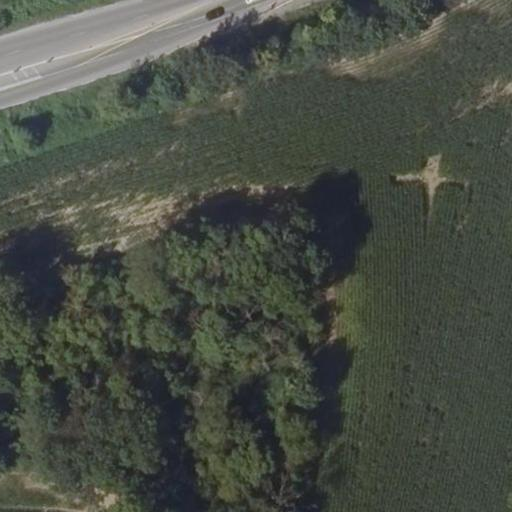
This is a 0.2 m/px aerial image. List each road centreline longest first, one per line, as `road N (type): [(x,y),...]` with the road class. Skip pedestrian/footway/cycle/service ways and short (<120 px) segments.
road 1 (secondary): [(0,96),(280,0)]
road 2 (secondary): [(180,0),(0,50)]
